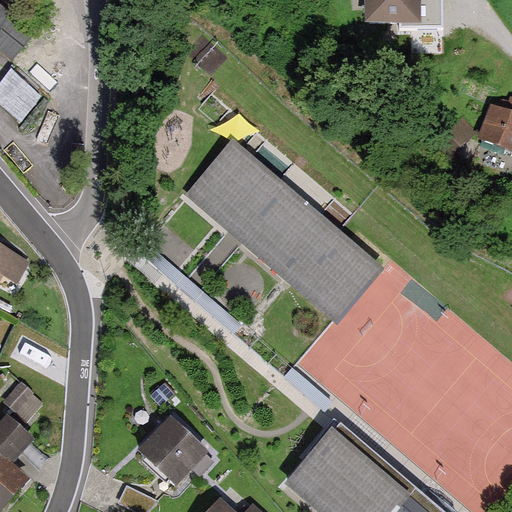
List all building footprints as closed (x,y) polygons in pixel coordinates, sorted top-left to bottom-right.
[(423,0),(365,0),(365,22),(423,22),(423,0)] [(0,49),(13,61),(36,35),(0,3),(0,49)] [(13,71),(0,87),(0,102),(24,121),(44,95),(13,71)] [(511,112),(491,104),(475,143),(511,157),(511,112)] [(228,147),(184,200),(335,326),(379,274),(228,147)] [(0,275),(11,256),(0,250),(0,275)] [(24,380),(5,399),(23,417),(42,398),(24,380)] [(0,511),(4,511),(26,485),(9,470),(27,448),(0,426),(0,511)] [(208,466),(165,427),(132,463),(176,502),(208,466)] [(324,436),(276,492),(300,511),(398,511),(405,504),(324,436)] [(153,511),(157,494),(128,488),(124,505),(153,511)]
